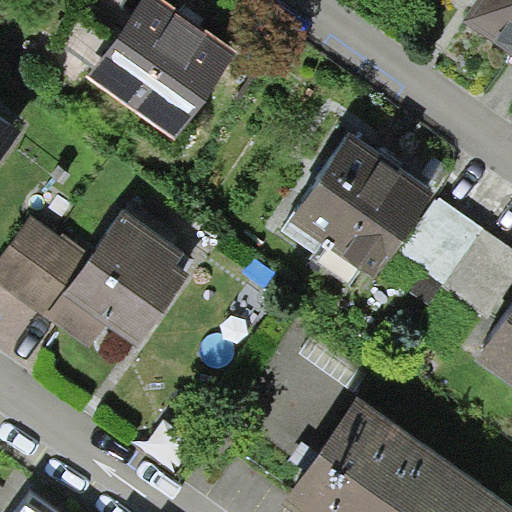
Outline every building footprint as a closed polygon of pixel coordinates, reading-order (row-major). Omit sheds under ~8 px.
[(511,32),(511,0),(470,0),(469,3),(511,32)] [(97,92),(170,144),(232,57),(158,6),(97,92)] [(0,135),(20,105),(0,91),(0,135)] [(376,259),(436,175),(347,112),(286,198),(291,201),(280,216),(351,266),(363,250),(376,259)] [(511,238),(442,192),(402,248),(495,309),(511,283),(511,238)] [(140,331),(190,261),(180,254),(189,242),(129,199),(93,249),(38,209),(0,261),(0,276),(50,312),(54,307),(92,334),(110,309),(140,331)] [(511,306),(487,343),(511,359),(511,306)] [(332,511),(511,511),(511,480),(358,376),(287,481),(332,511)]
